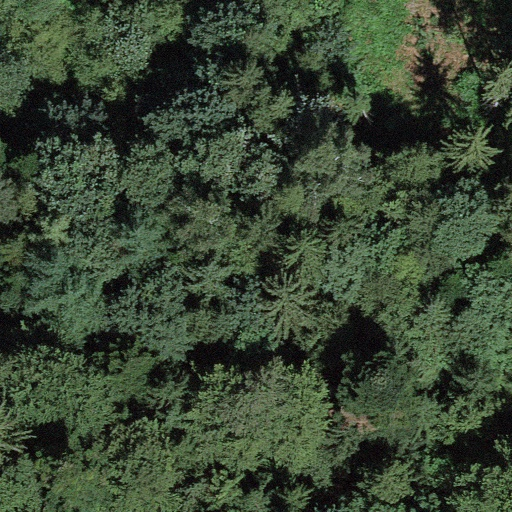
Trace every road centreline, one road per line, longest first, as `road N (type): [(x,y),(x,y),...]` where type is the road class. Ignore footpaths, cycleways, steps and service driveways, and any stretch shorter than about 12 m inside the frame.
road 1 (track): [(511,235),(434,198),(0,127)]
road 2 (track): [(0,355),(204,331),(511,345)]
